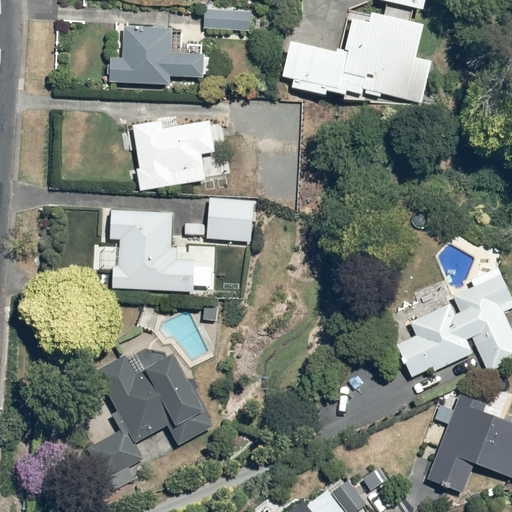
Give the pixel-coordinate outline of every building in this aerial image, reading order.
[(345,53),(294,41),(285,78),(295,81),(293,87),(350,101),(352,94),(381,101),(383,94),(426,104),(435,63),(421,59),(428,29),(414,25),(417,14),(426,16),(429,0),(380,0),(380,1),(387,2),(384,14),(374,12),(373,19),(354,15),(345,53)] [(235,5),(206,3),(205,30),(258,34),(259,17),(252,16),(253,12),(235,11),(235,5)] [(111,84),(114,84),(171,86),(171,78),(205,79),(205,56),(172,55),(173,31),(126,29),(125,58),(112,57),(111,84)] [(268,99),(238,98),(237,129),(267,130),(268,99)] [(137,169),(142,193),(209,179),(203,151),(217,148),(212,124),(163,135),(161,125),(137,130),(145,167),(137,169)] [(244,175),(243,200),(212,199),(210,240),(255,242),(257,203),(261,203),(262,175),(244,175)] [(175,212),(115,211),(115,239),(123,239),(123,263),(116,263),(116,289),(186,289),(186,296),(212,296),(212,287),(198,287),(198,261),(181,261),(181,248),(175,247),(175,212)] [(458,303),(414,319),(420,335),(399,342),(413,380),(477,356),(471,340),(476,338),(489,372),(511,363),(511,321),(509,312),(511,311),(511,288),(506,274),(455,294),(458,303)] [(162,429),(175,450),(217,427),(178,356),(141,377),(129,356),(100,373),(121,411),(114,415),(122,431),(90,449),(100,467),(137,446),(136,444),(162,429)] [(431,404),(417,439),(511,476),(511,423),(485,413),(489,402),(463,392),(454,413),(431,404)] [(365,511),(372,507),(352,480),(346,485),(340,477),(327,486),(329,489),(309,505),(305,500),(288,511),(365,511)]
